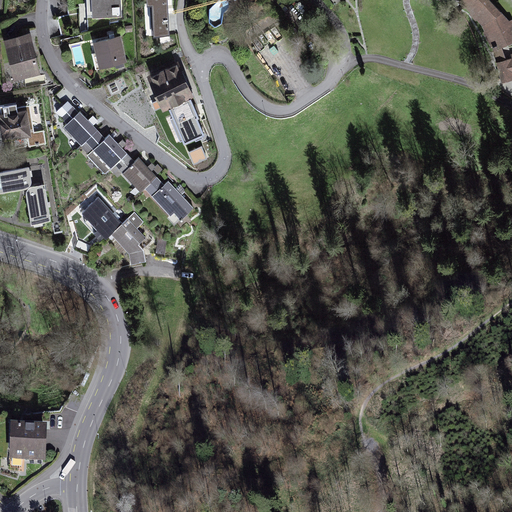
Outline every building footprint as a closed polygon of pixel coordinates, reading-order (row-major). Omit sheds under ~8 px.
[(123,0),(89,0),(92,21),(125,18),(123,0)] [(169,0),(143,0),(145,36),(171,35),(169,0)] [(450,0),(459,2),(485,32),(492,49),(506,51),(511,47),(511,22),(508,24),(489,0),(450,0)] [(30,36),(5,42),(13,81),(39,75),(30,36)] [(121,39),(94,45),(100,71),(127,65),(121,39)] [(511,62),(500,66),(505,83),(511,81),(511,62)] [(179,68),(147,81),(160,113),(192,100),(179,68)] [(60,115),(72,105),(66,99),(55,109),(60,115)] [(66,122),(78,111),(72,105),(60,115),(66,122)] [(34,106),(0,112),(0,120),(4,144),(28,140),(30,149),(44,147),(41,134),(31,136),(30,130),(38,128),(34,106)] [(66,122),(64,125),(81,145),(97,130),(80,109),(78,111),(66,122)] [(104,138),(97,130),(81,145),(88,153),(104,138)] [(128,153),(110,133),(104,138),(88,153),(105,173),(115,164),(128,153)] [(135,161),(128,153),(115,164),(123,172),(135,161)] [(156,175),(139,156),(135,161),(123,172),(140,191),(145,186),(156,175)] [(28,170),(0,174),(0,196),(26,192),(31,185),(28,170)] [(151,194),(163,183),(156,175),(145,186),(151,194)] [(151,194),(169,214),(174,210),(182,218),(194,207),(182,194),(186,190),(181,184),(176,188),(168,178),(163,183),(151,194)] [(43,188),(32,190),(26,195),(30,226),(49,223),(43,188)] [(111,236),(124,226),(100,200),(83,215),(106,243),(111,236)] [(124,226),(111,236),(128,255),(131,267),(146,265),(143,253),(138,250),(146,242),(138,233),(143,228),(133,217),(124,226)] [(47,429),(10,427),(9,459),(46,460),(47,429)]
